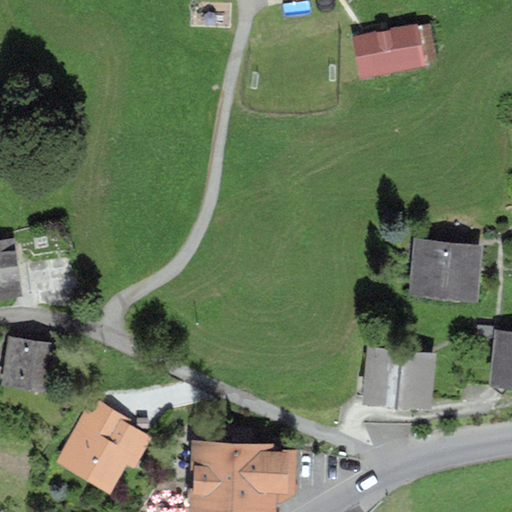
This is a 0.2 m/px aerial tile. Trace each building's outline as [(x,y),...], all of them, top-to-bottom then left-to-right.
[(358,32),(363,62),(434,49),(428,18),(358,32)] [(0,236),(0,284),(17,283),(11,235),(0,236)] [(423,239),(420,276),(469,281),(473,244),(423,239)] [(511,331),(504,330),(500,367),(511,368),(511,331)] [(14,335),(9,370),(53,377),(59,342),(14,335)] [(426,352),(377,347),(373,384),(423,390),(426,352)] [(95,411),(78,439),(72,436),(64,450),(109,476),(126,447),(131,451),(143,431),(116,415),(113,421),(95,411)] [(191,495),(201,495),(201,510),(238,511),(265,511),(266,490),(279,491),(292,485),(292,459),(281,458),(281,445),(253,443),(254,422),(205,421),(186,418),(177,447),(176,471),(192,471),(191,495)]
